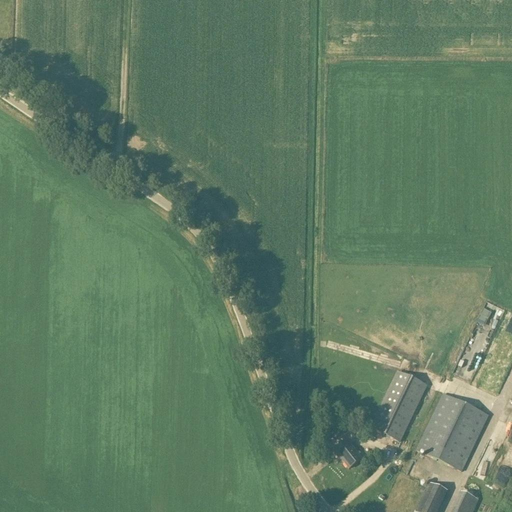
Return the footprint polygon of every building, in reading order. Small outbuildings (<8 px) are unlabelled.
[(426,388),(397,374),(370,430),(399,444),(426,388)] [(443,396),(416,452),(461,474),(487,418),(443,396)] [(348,470),(361,460),(346,441),(332,452),(338,459),(338,458),(348,470)] [(438,511),(447,493),(428,484),(415,511),(438,511)] [(460,494),(452,511),(472,511),(478,502),(460,494)]
